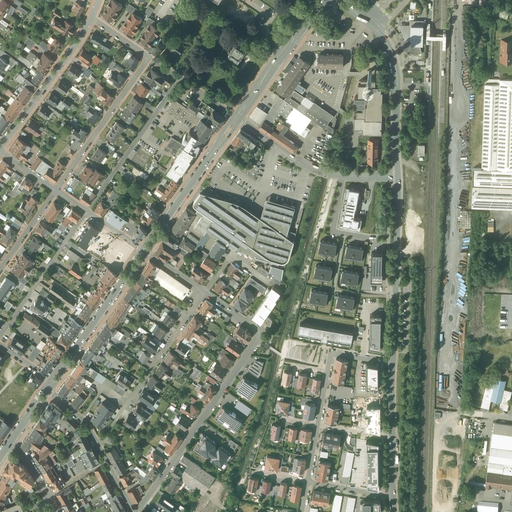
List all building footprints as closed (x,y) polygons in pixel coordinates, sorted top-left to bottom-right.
[(10,4),(4,0),(1,0),(0,2),(0,7),(5,11),(10,4)] [(116,1),(114,0),(112,0),(111,2),(110,2),(108,5),(109,5),(106,9),(106,8),(104,11),(105,11),(103,14),(107,17),(108,19),(110,19),(112,20),(114,18),(115,18),(116,15),(117,13),(119,10),(121,7),(118,5),(119,3),(116,1)] [(84,7),(77,3),(72,11),(79,15),(80,14),(81,12),(81,11),(84,7)] [(10,4),(5,11),(10,15),(15,8),(14,7),(10,4)] [(137,9),(129,4),(126,9),(132,14),(133,13),(134,14),(137,9)] [(148,6),(145,13),(150,16),(154,8),(148,6)] [(509,12),(498,8),(495,16),(507,20),(509,12)] [(134,14),(133,13),(132,14),(131,16),(130,15),(128,18),(129,19),(126,22),(124,24),(125,25),(123,27),(127,31),(128,33),(130,32),(132,34),(134,31),(134,32),(136,29),(135,28),(137,26),(137,27),(139,24),(139,23),(141,20),(138,18),(139,17),(134,14)] [(154,21),(149,18),(146,23),(149,26),(150,26),(152,24),(154,21)] [(9,24),(1,19),(0,19),(0,22),(1,23),(7,27),(9,24)] [(73,25),(65,21),(63,25),(54,20),(51,25),(60,30),(67,35),(69,32),(72,34),(74,31),(71,29),(73,25)] [(403,24),(399,24),(402,32),(405,39),(403,39),(402,40),(401,41),(401,42),(401,43),(401,45),(401,46),(401,47),(402,48),(402,49),(403,50),(404,50),(405,51),(406,51),(407,51),(409,51),(410,50),(412,54),(416,53),(416,55),(422,52),(421,49),(421,46),(423,46),(423,21),(410,20),(410,25),(407,25),(403,22),(403,23),(403,24)] [(146,33),(144,35),(143,34),(142,37),(143,37),(141,40),(147,44),(150,46),(154,40),(152,40),(156,35),(157,36),(159,33),(158,32),(160,29),(152,24),(150,26),(149,26),(147,28),(148,29),(147,31),(147,30),(145,33),(146,33)] [(223,36),(216,31),(214,36),(217,38),(224,43),(227,40),(222,37),(223,36)] [(102,37),(93,33),(89,40),(94,43),(93,44),(97,46),(97,45),(98,45),(109,50),(111,46),(100,40),(102,37)] [(55,38),(51,44),(49,43),(47,46),(48,47),(55,52),(60,46),(61,47),(63,45),(62,44),(62,43),(55,38)] [(183,48),(169,39),(165,45),(179,54),(183,48)] [(242,48),(236,44),(235,44),(232,41),(229,46),(230,47),(229,49),(231,50),(228,55),(233,59),(231,61),(235,64),(237,62),(238,62),(240,61),(241,59),(241,57),(246,51),(242,48)] [(511,42),(502,41),(501,52),(504,52),(504,57),(501,57),(501,62),(511,62),(511,51),(511,52),(511,42)] [(47,46),(42,42),(39,45),(46,51),(48,47),(47,46)] [(150,46),(147,44),(144,48),(151,53),(154,49),(150,46)] [(159,51),(154,48),(154,49),(151,53),(155,56),(159,51)] [(91,56),(83,50),(78,57),(83,61),(86,63),(88,61),(91,56)] [(37,57),(31,52),(26,59),(32,64),(37,57)] [(44,53),(40,59),(37,57),(32,64),(33,64),(39,69),(45,73),(54,61),(44,53)] [(343,55),(319,54),(318,66),(343,67),(343,55)] [(139,60),(132,55),(129,60),(127,59),(125,63),(133,68),(139,60)] [(100,59),(96,56),(92,62),(96,65),(100,59)] [(300,56),(282,81),(282,80),(280,83),(280,84),(277,89),(287,96),(290,91),(310,63),(307,61),(300,56)] [(0,66),(4,69),(8,64),(0,57),(0,66)] [(26,59),(22,57),(20,60),(29,67),(32,64),(26,59)] [(39,69),(33,64),(30,68),(37,73),(39,69)] [(80,71),(72,65),(67,72),(75,78),(80,72),(80,71)] [(45,73),(39,69),(37,73),(35,75),(38,78),(38,77),(42,80),(46,74),(45,73)] [(88,74),(82,69),(80,71),(80,72),(88,78),(90,75),(88,74)] [(164,79),(151,70),(150,72),(149,71),(146,76),(147,77),(145,79),(155,86),(157,84),(160,86),(163,81),(164,79)] [(119,74),(117,77),(112,73),(109,79),(113,82),(112,84),(115,86),(116,84),(120,87),(126,79),(119,74)] [(38,78),(35,75),(31,80),(37,85),(42,80),(38,77),(38,78)] [(174,82),(167,77),(165,79),(164,79),(163,81),(171,86),(174,82)] [(25,78),(23,81),(26,83),(19,93),(17,96),(25,102),(36,87),(26,79),(25,78)] [(375,80),(361,80),(361,84),(358,84),(358,96),(355,96),(355,97),(354,100),(355,101),(358,101),(358,103),(356,103),(356,116),(365,117),(365,119),(382,120),(382,119),(382,114),(383,91),(381,91),(381,86),(375,86),(375,80)] [(511,80),(488,80),(485,169),(474,168),(473,207),(511,208),(511,80)] [(69,87),(60,81),(55,88),(56,88),(55,89),(58,91),(58,90),(63,94),(69,87)] [(99,84),(94,92),(99,95),(101,93),(103,90),(104,88),(99,84)] [(148,88),(141,84),(139,87),(136,90),(136,91),(140,93),(140,94),(142,95),(143,95),(144,96),(146,93),(147,94),(148,92),(149,90),(148,88)] [(300,84),(299,86),(298,89),(303,93),(306,88),(300,84)] [(85,92),(81,88),(79,91),(87,97),(93,88),(90,85),(85,92)] [(157,91),(150,86),(148,88),(149,90),(148,92),(153,96),(157,91)] [(9,90),(8,89),(5,93),(10,96),(14,99),(17,96),(14,94),(12,93),(9,90)] [(79,91),(79,90),(77,93),(82,97),(81,99),(84,101),(87,97),(79,91)] [(113,97),(105,91),(103,90),(101,93),(102,94),(101,95),(103,97),(100,101),(107,106),(107,105),(108,105),(110,102),(113,97)] [(305,97),(295,90),(293,93),(290,91),(287,96),(284,100),(297,109),(301,102),(305,97)] [(60,99),(51,93),(46,100),(47,101),(49,103),(55,106),(60,99)] [(25,102),(17,96),(14,99),(10,105),(18,111),(25,102)] [(284,100),(279,96),(267,113),(260,124),(258,126),(259,128),(269,135),(269,134),(276,139),(276,140),(294,153),(298,147),(283,136),(289,127),(301,134),(306,127),(311,119),(297,109),(284,100)] [(143,103),(134,97),(127,106),(136,113),(143,103)] [(301,102),(309,108),(311,105),(312,103),(304,98),(301,102)] [(71,103),(65,99),(62,103),(68,107),(71,103)] [(186,108),(174,99),(166,111),(183,122),(186,119),(196,126),(201,118),(186,108)] [(153,106),(146,101),(144,105),(150,109),(153,106)] [(214,109),(202,101),(198,107),(190,102),(186,108),(201,118),(209,124),(213,118),(210,116),(213,111),(214,109)] [(331,115),(313,102),(312,103),(311,105),(309,108),(301,102),(297,109),(311,119),(324,128),(327,124),(333,116),(331,115)] [(18,111),(10,105),(5,112),(3,110),(1,113),(11,121),(18,111)] [(47,109),(42,105),(37,112),(41,116),(45,119),(51,111),(47,108),(47,109)] [(136,113),(127,106),(120,116),(130,123),(137,113),(136,113)] [(260,124),(267,113),(262,110),(257,106),(250,117),(255,120),(260,124)] [(93,111),(89,108),(87,111),(89,113),(88,115),(90,117),(88,119),(95,124),(100,116),(93,111)] [(225,119),(213,111),(210,116),(213,118),(209,124),(215,128),(218,130),(225,119)] [(1,113),(0,114),(0,133),(1,134),(11,121),(1,113)] [(382,120),(365,119),(365,117),(356,116),(355,116),(354,117),(354,128),(362,128),(362,133),(386,134),(386,119),(382,119),(382,120)] [(209,124),(201,118),(196,126),(192,131),(203,139),(205,140),(208,137),(211,133),(215,128),(209,124)] [(33,123),(31,121),(26,128),(33,133),(38,136),(41,132),(37,129),(38,126),(35,124),(36,124),(33,123)] [(111,129),(119,135),(124,127),(116,122),(112,128),(111,129)] [(334,129),(327,124),(324,128),(333,134),(334,129)] [(306,127),(301,134),(305,137),(310,129),(306,127)] [(88,134),(81,129),(78,134),(71,129),(69,132),(75,137),(82,142),(88,134)] [(119,135),(111,129),(110,130),(106,137),(107,137),(106,138),(111,142),(112,141),(113,142),(119,135)] [(203,139),(192,131),(190,130),(186,135),(183,139),(184,139),(181,143),(183,144),(195,153),(196,153),(198,151),(199,149),(200,147),(201,144),(200,144),(203,139)] [(245,134),(241,131),(239,131),(237,135),(243,139),(243,140),(243,141),(249,145),(253,147),(257,141),(246,133),(245,134)] [(243,141),(242,142),(243,140),(243,139),(237,135),(232,142),(239,146),(239,145),(247,151),(249,147),(248,146),(249,145),(243,141)] [(181,143),(172,137),(166,146),(172,149),(170,153),(175,157),(183,144),(181,143)] [(18,138),(9,150),(19,156),(23,151),(24,149),(27,151),(30,147),(27,145),(27,144),(18,138)] [(76,140),(73,144),(72,143),(70,146),(71,147),(75,150),(80,142),(76,140)] [(378,140),(368,140),(368,163),(377,164),(378,140)] [(176,158),(187,165),(195,153),(183,144),(175,157),(176,158)] [(98,148),(92,156),(100,162),(106,153),(98,148)] [(115,152),(108,148),(106,151),(113,156),(115,152)] [(260,153),(253,148),(251,151),(258,156),(260,153)] [(30,156),(23,151),(19,156),(26,161),(30,156)] [(46,155),(40,151),(37,156),(38,156),(43,160),(46,155)] [(38,156),(31,167),(36,170),(42,161),(43,160),(38,156)] [(187,165),(176,158),(167,170),(169,172),(175,176),(178,178),(187,165)] [(9,166),(2,160),(0,163),(0,169),(4,172),(6,169),(9,166)] [(53,169),(42,161),(36,170),(53,182),(58,175),(65,166),(59,161),(53,169)] [(86,166),(79,176),(88,182),(89,180),(94,183),(94,182),(96,184),(103,175),(97,170),(94,168),(93,170),(88,167),(88,168),(86,166)] [(135,168),(133,172),(146,179),(149,175),(135,168)] [(130,176),(123,171),(120,174),(127,179),(130,176)] [(22,178),(14,172),(11,177),(18,182),(22,178)] [(34,183),(25,177),(20,184),(19,186),(18,188),(18,189),(22,191),(22,190),(24,191),(27,193),(34,183)] [(75,189),(80,181),(75,178),(70,185),(75,189)] [(180,184),(172,179),(169,185),(166,183),(164,186),(167,188),(174,193),(180,184)] [(346,186),(339,225),(358,228),(360,218),(354,217),(359,189),(346,186)] [(167,188),(165,191),(159,187),(157,190),(162,194),(161,197),(168,201),(174,193),(167,188)] [(113,191),(106,201),(112,205),(119,195),(113,191)] [(89,196),(84,193),(84,194),(83,193),(81,196),(82,196),(79,200),(87,206),(93,199),(92,199),(96,194),(92,192),(89,196)] [(228,202),(205,196),(205,197),(200,193),(194,201),(194,202),(194,203),(193,203),(194,204),(194,205),(195,206),(199,209),(197,211),(196,211),(196,212),(211,223),(205,232),(211,235),(216,239),(218,236),(233,247),(235,248),(237,249),(239,250),(242,251),(259,256),(258,259),(278,265),(279,261),(280,262),(283,262),(285,261),(287,260),(289,258),(290,257),(294,241),(293,240),(293,242),(286,240),(295,207),(283,203),(281,208),(269,205),(265,217),(261,216),(259,224),(254,220),(255,218),(250,215),(249,217),(237,208),(238,206),(234,203),(232,205),(230,203),(228,202)] [(38,201),(31,196),(29,199),(27,202),(26,203),(33,208),(38,201)] [(101,201),(100,201),(94,211),(101,216),(108,206),(104,203),(101,201)] [(149,207),(139,201),(137,205),(146,211),(149,207)] [(61,207),(54,202),(49,209),(57,214),(58,212),(61,207)] [(33,208),(26,203),(25,205),(21,210),(28,215),(29,215),(30,216),(32,212),(31,212),(33,208)] [(159,205),(157,203),(152,210),(151,209),(149,212),(150,213),(151,214),(156,218),(163,208),(162,207),(163,206),(160,204),(159,205)] [(195,213),(186,207),(179,217),(188,223),(195,213)] [(57,214),(49,209),(44,216),(52,221),(55,216),(58,218),(59,216),(57,214)] [(81,216),(72,210),(67,216),(71,219),(76,222),(81,216)] [(113,212),(107,220),(113,224),(119,216),(113,212)] [(211,223),(196,212),(195,213),(188,223),(204,234),(205,232),(211,223)] [(151,214),(148,218),(143,215),(140,219),(150,226),(151,226),(156,218),(151,214)] [(458,215),(458,228),(471,228),(471,214),(462,214),(462,215),(458,215)] [(119,216),(113,224),(119,228),(124,220),(119,216)] [(413,216),(403,216),(402,248),(412,248),(413,216)] [(63,223),(62,223),(58,228),(63,232),(67,226),(66,226),(71,219),(67,217),(63,223)] [(188,223),(179,217),(172,228),(180,235),(188,223)] [(88,222),(78,237),(82,240),(85,236),(93,226),(88,222)] [(130,222),(125,230),(140,240),(146,230),(138,225),(137,227),(130,222)] [(47,228),(39,223),(35,230),(42,235),(46,230),(47,228)] [(13,228),(10,226),(6,232),(5,234),(12,239),(17,232),(13,229),(13,228)] [(179,239),(169,232),(163,240),(175,248),(174,249),(178,252),(184,256),(185,256),(188,252),(178,244),(177,245),(176,244),(179,239)] [(204,234),(196,246),(201,249),(211,235),(205,232),(204,234)] [(12,239),(5,234),(3,236),(0,241),(7,246),(8,244),(9,244),(11,242),(10,241),(12,239)] [(199,241),(189,234),(186,238),(195,245),(199,241)] [(42,242),(35,237),(28,246),(31,249),(32,249),(35,251),(42,242)] [(186,238),(184,238),(180,244),(191,252),(195,245),(186,238)] [(97,244),(90,240),(88,244),(94,249),(96,246),(97,244)] [(337,243),(320,240),(318,252),(323,253),(323,254),(329,255),(330,254),(335,255),(337,243)] [(113,252),(117,255),(119,253),(120,250),(123,247),(124,244),(120,241),(115,249),(113,252)] [(174,249),(163,241),(159,246),(165,250),(164,250),(167,252),(167,253),(174,258),(178,252),(174,249)] [(217,242),(209,252),(218,258),(226,248),(217,242)] [(134,249),(127,245),(125,249),(123,247),(120,250),(129,257),(134,249)] [(363,248),(347,245),(345,257),(350,258),(350,259),(356,260),(356,259),(361,260),(363,248)] [(165,250),(159,246),(154,253),(160,257),(167,261),(174,266),(177,262),(170,257),(169,257),(165,254),(167,253),(167,252),(164,250),(165,250)] [(85,260),(69,249),(66,254),(69,257),(72,259),(75,261),(81,265),(85,260)] [(126,261),(119,257),(117,255),(113,252),(110,250),(108,252),(105,250),(104,251),(102,254),(107,257),(107,258),(115,263),(116,261),(123,266),(126,261)] [(119,257),(126,261),(129,257),(120,250),(119,253),(121,254),(119,257)] [(210,255),(202,250),(199,255),(205,259),(206,257),(208,258),(210,255)] [(375,252),(375,274),(373,274),(373,280),(385,280),(386,252),(375,252)] [(33,261),(23,253),(18,260),(16,262),(16,263),(11,269),(20,275),(23,278),(26,273),(31,266),(30,265),(33,261)] [(208,258),(206,257),(205,259),(201,264),(205,267),(205,268),(209,270),(211,271),(213,267),(214,268),(216,265),(215,264),(216,263),(208,258)] [(111,264),(104,259),(102,263),(108,267),(110,269),(113,265),(111,264)] [(113,265),(110,269),(117,274),(123,266),(116,261),(115,263),(113,265)] [(165,272),(151,262),(147,267),(156,273),(162,277),(165,272)] [(73,264),(73,263),(71,266),(69,270),(78,277),(80,274),(81,275),(83,272),(82,271),(83,270),(73,264)] [(206,271),(196,264),(194,266),(199,270),(204,273),(206,271)] [(238,268),(232,264),(229,268),(240,276),(242,274),(237,270),(238,268)] [(332,268),(316,265),(314,276),(319,277),(319,278),(325,280),(325,278),(330,279),(332,268)] [(58,266),(54,272),(59,275),(63,270),(58,266)] [(148,277),(158,284),(157,286),(159,288),(161,286),(184,302),(187,297),(185,295),(179,291),(183,285),(165,272),(162,277),(156,273),(147,267),(145,266),(141,272),(148,277)] [(269,273),(260,266),(256,270),(266,277),(269,273)] [(110,269),(108,267),(100,278),(109,285),(117,274),(110,269)] [(240,276),(229,268),(226,272),(233,277),(234,275),(239,279),(240,276)] [(359,272),(342,269),(340,281),(346,282),(345,283),(352,284),(352,283),(357,284),(359,272)] [(204,273),(199,270),(197,273),(197,274),(194,277),(201,282),(204,278),(205,278),(207,275),(204,273)] [(148,277),(141,272),(135,280),(142,285),(148,277)] [(23,278),(20,275),(17,279),(25,284),(27,280),(25,279),(23,277),(23,278)] [(282,281),(274,276),(272,280),(279,285),(282,281)] [(1,286),(10,292),(15,284),(6,278),(5,278),(6,278),(1,285),(0,285),(0,286),(1,286)] [(102,280),(92,294),(88,291),(92,294),(92,293),(100,299),(109,285),(100,278),(102,280)] [(142,285),(135,280),(133,285),(143,292),(144,292),(145,290),(141,287),(142,285)] [(229,286),(220,280),(217,284),(229,292),(231,290),(228,288),(229,286)] [(26,286),(21,282),(17,287),(22,291),(26,286)] [(64,293),(53,284),(48,290),(72,307),(73,305),(75,303),(63,295),(64,293)] [(229,292),(217,284),(214,288),(221,293),(222,291),(227,295),(229,292)] [(143,292),(133,285),(128,291),(139,298),(143,292)] [(261,285),(257,290),(262,293),(266,288),(261,285)] [(10,292),(1,286),(0,286),(0,296),(4,300),(10,292)] [(85,294),(73,286),(69,291),(82,300),(83,297),(85,294)] [(273,286),(270,291),(268,289),(265,293),(267,295),(268,295),(269,295),(260,309),(261,310),(257,315),(256,314),(253,318),(262,323),(264,320),(264,321),(269,325),(270,325),(271,324),(271,322),(269,321),(271,319),(267,316),(266,317),(268,314),(266,313),(268,310),(270,311),(273,307),(271,306),(273,303),(275,305),(277,300),(276,299),(279,295),(280,295),(281,291),(273,286)] [(245,287),(233,304),(243,310),(254,294),(245,287)] [(49,294),(42,289),(39,294),(45,299),(49,294)] [(328,292),(311,289),(309,301),(314,302),(314,303),(321,304),(321,303),(326,304),(328,292)] [(139,298),(128,291),(124,297),(135,305),(139,298)] [(100,299),(92,293),(92,294),(87,300),(86,303),(93,308),(100,299)] [(355,297),(338,294),(336,306),(341,307),(341,308),(347,309),(347,308),(353,309),(355,297)] [(49,306),(37,297),(31,307),(35,310),(37,311),(43,316),(49,306)] [(119,303),(127,309),(130,305),(134,308),(136,306),(135,305),(124,297),(119,303)] [(213,305),(206,300),(203,305),(215,314),(216,311),(217,311),(211,308),(213,305)] [(13,305),(7,301),(4,306),(9,310),(13,305)] [(93,308),(86,303),(85,303),(85,304),(80,301),(79,301),(78,303),(76,307),(73,305),(72,307),(80,312),(87,317),(93,308)] [(127,309),(119,303),(115,310),(123,315),(127,309)] [(215,314),(203,305),(199,310),(201,311),(206,314),(208,312),(213,316),(215,314)] [(182,310),(176,306),(172,312),(174,314),(178,316),(182,310)] [(111,316),(119,321),(120,319),(122,320),(124,316),(123,315),(115,310),(111,316)] [(40,322),(25,312),(21,318),(36,328),(47,336),(51,330),(39,323),(40,322)] [(87,317),(80,312),(77,316),(74,314),(72,317),(82,324),(87,317)] [(172,316),(167,313),(165,316),(166,317),(163,321),(171,326),(176,319),(172,316)] [(381,314),(370,314),(370,339),(368,338),(367,346),(381,350),(381,314)] [(119,321),(111,316),(106,322),(114,328),(119,321)] [(202,322),(195,316),(188,325),(196,330),(198,328),(202,322)] [(63,323),(76,332),(77,330),(78,331),(82,324),(72,317),(69,322),(65,320),(63,323)] [(114,328),(106,322),(102,328),(109,333),(110,333),(119,339),(120,338),(123,334),(114,328)] [(76,332),(63,323),(62,325),(65,328),(61,332),(71,339),(76,333),(75,333),(76,332)] [(353,332),(300,323),(298,334),(351,344),(353,332)] [(167,332),(158,325),(153,332),(154,333),(162,338),(167,332)] [(196,330),(188,325),(182,334),(190,339),(193,335),(195,336),(196,335),(199,337),(201,334),(196,330)] [(245,329),(240,326),(234,334),(246,343),(252,334),(248,331),(246,329),(245,329)] [(109,333),(102,328),(98,334),(108,341),(109,339),(107,337),(109,333)] [(130,334),(122,328),(120,331),(123,334),(127,336),(128,337),(130,334)] [(207,333),(200,328),(200,329),(198,328),(196,330),(201,334),(205,336),(207,333)] [(61,332),(59,336),(59,335),(58,336),(59,336),(58,337),(52,333),(53,332),(51,330),(47,336),(50,338),(64,348),(65,349),(71,339),(61,332)] [(139,341),(152,349),(157,342),(144,333),(139,341)] [(108,341),(98,334),(98,335),(92,342),(103,349),(108,342),(108,341)] [(205,336),(201,334),(199,337),(197,339),(203,343),(206,339),(207,338),(205,336)] [(26,346),(13,336),(7,345),(21,354),(26,346)] [(64,348),(50,338),(46,343),(41,340),(36,347),(43,351),(57,361),(55,360),(59,354),(61,354),(63,352),(62,352),(62,351),(64,348)] [(235,343),(231,341),(231,342),(226,348),(237,355),(240,351),(241,350),(241,349),(242,348),(235,343)] [(103,349),(92,342),(89,347),(98,353),(99,351),(102,354),(105,350),(103,349)] [(185,345),(180,342),(175,349),(183,355),(188,348),(185,345)] [(98,353),(89,347),(80,359),(88,365),(92,359),(94,361),(96,358),(98,359),(99,359),(101,361),(103,358),(104,357),(101,355),(98,353)] [(57,361),(43,351),(39,356),(39,357),(42,359),(37,366),(48,374),(57,361)] [(177,357),(170,351),(163,360),(171,365),(172,363),(173,364),(173,365),(176,367),(177,367),(179,364),(184,367),(186,364),(177,357)] [(116,358),(107,352),(104,357),(113,363),(116,358)] [(150,356),(143,352),(138,359),(145,363),(150,356)] [(233,360),(224,354),(223,356),(224,357),(220,362),(223,364),(225,366),(226,366),(229,367),(232,364),(232,363),(233,360)] [(350,360),(336,358),(332,382),(346,384),(350,360)] [(80,359),(70,374),(77,379),(80,382),(81,381),(86,384),(89,386),(91,382),(82,376),(85,372),(94,379),(94,378),(98,372),(88,365),(80,359)] [(263,362),(255,360),(252,365),(251,364),(247,370),(258,377),(260,374),(263,362)] [(17,367),(10,362),(5,369),(5,370),(4,372),(7,374),(8,372),(11,374),(12,374),(17,367)] [(378,388),(377,365),(366,363),(367,388),(378,388)] [(168,369),(161,364),(155,372),(162,377),(164,374),(169,378),(171,375),(172,374),(167,370),(168,369)] [(222,370),(216,366),(214,368),(210,374),(219,380),(223,374),(223,371),(222,370)] [(184,373),(177,367),(176,367),(174,370),(179,374),(182,376),(184,373)] [(179,374),(174,370),(172,374),(171,375),(176,378),(179,374)] [(98,372),(94,378),(94,379),(102,384),(106,378),(98,372)] [(291,374),(284,373),(283,383),(290,384),(291,374)] [(305,385),(307,375),(299,373),(297,384),(305,385)] [(42,381),(32,374),(30,378),(33,380),(30,383),(37,388),(42,381)] [(77,379),(70,374),(64,383),(71,388),(77,379)] [(131,381),(126,378),(127,377),(125,376),(124,377),(119,374),(115,380),(119,382),(126,387),(131,381)] [(159,381),(152,376),(147,384),(154,389),(156,387),(160,390),(159,390),(160,391),(163,386),(161,384),(159,382),(159,381)] [(251,382),(243,377),(235,388),(250,399),(256,390),(255,389),(258,385),(252,381),(251,382)] [(321,378),(314,377),(311,390),(319,391),(321,378)] [(77,379),(71,388),(74,390),(80,382),(77,379)] [(505,381),(496,379),(493,388),(491,400),(500,402),(503,389),(505,381)] [(30,383),(26,380),(22,386),(25,389),(33,394),(37,388),(30,383)] [(80,382),(74,390),(71,388),(67,394),(71,397),(75,390),(79,393),(86,384),(81,381),(80,382)] [(211,385),(207,381),(203,386),(202,386),(200,388),(212,397),(216,390),(210,386),(211,385)] [(64,383),(57,392),(64,397),(67,394),(71,388),(64,383)] [(117,385),(116,384),(112,389),(123,397),(126,391),(124,390),(117,385)] [(493,388),(485,387),(481,407),(489,409),(491,400),(493,388)] [(33,394),(25,389),(24,391),(20,388),(18,392),(23,395),(22,397),(28,402),(33,394)] [(212,397),(200,388),(198,391),(203,395),(201,398),(208,403),(212,397)] [(511,391),(503,389),(500,402),(499,409),(507,410),(511,391)] [(154,395),(146,390),(143,395),(142,395),(140,398),(140,399),(147,404),(148,404),(152,407),(153,406),(155,403),(152,401),(151,402),(149,401),(154,395)] [(81,396),(79,394),(71,403),(77,409),(85,399),(84,399),(87,395),(83,391),(80,393),(82,395),(81,396)] [(15,405),(1,394),(0,395),(0,408),(6,413),(4,415),(3,414),(3,413),(0,411),(0,417),(3,420),(12,425),(22,410),(15,405)] [(22,397),(20,397),(15,405),(22,410),(28,402),(22,397)] [(251,409),(239,400),(235,406),(248,414),(251,409)] [(291,403),(279,400),(276,413),(288,415),(291,403)] [(305,402),(304,409),(315,411),(316,404),(305,402)] [(45,410),(56,417),(57,415),(59,416),(63,412),(56,406),(53,403),(50,403),(46,408),(45,410)] [(96,410),(91,419),(94,421),(93,422),(97,426),(98,424),(102,426),(113,410),(107,407),(102,403),(96,410)] [(145,410),(137,404),(133,411),(144,419),(147,415),(149,417),(151,413),(145,409),(145,410)] [(192,404),(190,408),(187,406),(184,410),(188,413),(194,417),(199,409),(192,404)] [(342,408),(328,405),(324,422),(339,425),(342,408)] [(230,412),(222,406),(215,417),(235,432),(243,421),(235,416),(236,414),(230,411),(230,412)] [(315,411),(304,409),(303,416),(314,418),(315,411)] [(56,417),(45,410),(42,414),(40,418),(48,423),(50,425),(56,417)] [(79,427),(65,414),(61,419),(74,431),(79,427)] [(135,419),(128,415),(123,422),(127,425),(127,426),(132,429),(136,423),(137,421),(135,419)] [(191,422),(181,415),(181,416),(176,423),(180,426),(185,429),(191,422)] [(143,422),(136,417),(135,419),(137,421),(136,423),(140,426),(143,422)] [(48,423),(40,418),(34,426),(44,433),(45,431),(46,431),(50,433),(52,430),(47,427),(46,426),(48,423)] [(0,433),(4,436),(12,425),(3,420),(0,424),(0,433)] [(511,424),(494,422),(493,432),(511,434),(511,424)] [(281,427),(273,425),(270,439),(279,440),(281,427)] [(44,433),(34,426),(28,434),(35,439),(40,442),(43,444),(44,445),(45,443),(41,440),(45,433),(44,433)] [(297,429),(289,428),(287,440),(295,441),(297,429)] [(81,429),(74,433),(78,441),(86,437),(81,429)] [(310,431),(302,430),(300,439),(309,441),(310,431)] [(511,434),(493,432),(487,471),(511,474),(511,434)] [(176,433),(172,439),(171,437),(171,436),(170,435),(168,434),(167,436),(165,437),(178,446),(183,438),(176,433)] [(35,439),(28,434),(20,446),(27,450),(31,445),(35,439)] [(216,443),(203,434),(200,438),(201,439),(200,441),(199,440),(193,448),(207,457),(209,453),(213,456),(210,460),(223,469),(229,461),(228,460),(229,459),(230,459),(233,455),(227,451),(220,446),(217,450),(213,447),(216,443)] [(340,437),(325,434),(323,446),(338,449),(340,437)] [(78,441),(80,444),(82,447),(84,451),(91,447),(86,437),(78,441)] [(114,445),(116,439),(108,437),(106,442),(114,445)] [(167,443),(169,444),(165,449),(172,454),(178,446),(165,437),(164,439),(163,441),(166,443),(166,444),(167,443)] [(35,439),(31,445),(38,450),(39,449),(43,444),(40,442),(35,439)] [(379,489),(379,443),(366,441),(367,487),(379,489)] [(231,446),(230,447),(234,450),(238,445),(234,442),(231,446)] [(44,445),(43,444),(39,449),(43,452),(48,448),(44,445)] [(78,450),(69,456),(70,458),(71,460),(74,458),(83,452),(84,452),(84,451),(82,447),(80,448),(81,450),(80,451),(80,450),(79,450),(78,450)] [(91,447),(84,451),(84,452),(83,452),(87,460),(89,459),(95,456),(91,447)] [(114,447),(106,451),(111,461),(111,462),(119,457),(114,447)] [(43,452),(39,455),(37,453),(34,455),(33,453),(31,455),(37,464),(47,455),(52,451),(48,448),(43,452)] [(354,453),(347,452),(341,482),(349,483),(354,453)] [(47,455),(37,464),(43,473),(50,468),(52,466),(51,467),(45,458),(47,456),(47,455)] [(202,467),(191,460),(183,455),(176,467),(189,476),(187,479),(190,481),(188,484),(203,494),(215,477),(202,468),(202,467)] [(95,456),(89,459),(90,460),(92,459),(94,464),(99,461),(95,456)] [(126,470),(119,457),(111,462),(118,474),(126,470)] [(296,465),(305,467),(306,459),(298,457),(296,465)] [(71,460),(68,461),(70,464),(68,465),(69,467),(77,463),(74,458),(71,460)] [(279,460),(267,458),(265,468),(277,470),(279,460)] [(25,467),(12,459),(3,472),(4,472),(1,477),(12,484),(15,479),(23,484),(28,487),(33,479),(31,475),(30,475),(30,474),(29,471),(24,469),(25,467)] [(153,461),(146,472),(155,478),(162,467),(153,461)] [(331,463),(319,461),(316,478),(328,480),(331,463)] [(77,463),(69,467),(72,472),(80,468),(77,463)] [(147,473),(136,466),(133,469),(139,473),(144,477),(147,473)] [(109,480),(101,467),(94,471),(100,481),(102,484),(109,480)] [(189,476),(176,467),(171,473),(175,476),(175,475),(183,481),(185,482),(188,484),(190,481),(187,479),(189,476)] [(50,468),(43,473),(45,477),(53,472),(50,468)] [(130,471),(119,477),(124,485),(132,481),(129,475),(131,474),(131,475),(134,474),(135,475),(139,473),(133,469),(130,471)] [(511,474),(487,471),(485,486),(511,489),(511,474)] [(53,472),(45,477),(48,481),(56,477),(57,476),(56,473),(54,474),(53,472)] [(56,477),(48,481),(50,484),(51,487),(53,490),(59,487),(65,483),(60,474),(57,476),(56,477)] [(183,481),(175,475),(175,476),(170,483),(169,483),(166,487),(174,493),(183,481)] [(12,484),(1,477),(0,478),(0,496),(3,499),(4,499),(6,495),(5,495),(5,494),(7,492),(8,492),(10,488),(9,487),(12,484)] [(144,477),(138,481),(141,485),(149,480),(144,477)] [(23,484),(15,479),(12,484),(16,494),(23,491),(21,486),(23,484)] [(258,480),(249,479),(248,490),(256,491),(258,480)] [(109,480),(102,484),(105,490),(107,494),(106,495),(105,493),(101,496),(102,498),(103,500),(108,497),(115,493),(109,480)] [(100,481),(89,489),(91,492),(102,484),(100,481)] [(271,482),(263,481),(261,492),(269,493),(271,482)] [(85,496),(77,482),(69,487),(72,491),(72,492),(77,501),(80,499),(85,496)] [(287,485),(280,484),(279,494),(285,495),(287,485)] [(140,485),(127,492),(133,503),(142,498),(140,494),(144,492),(140,485)] [(300,487),(293,486),(290,499),(298,501),(300,487)] [(69,487),(56,495),(62,504),(69,500),(66,495),(70,492),(72,491),(69,487)] [(314,490),(311,502),(328,505),(330,493),(314,490)] [(115,493),(108,497),(110,501),(118,497),(116,493),(115,493)] [(339,511),(342,496),(335,494),(331,511),(339,511)] [(118,497),(110,501),(116,511),(123,507),(118,497)] [(353,511),(355,498),(348,497),(345,511),(353,511)] [(69,500),(62,504),(65,509),(72,504),(69,500)] [(159,500),(154,507),(161,511),(162,511),(167,506),(159,500)] [(375,500),(362,500),(362,511),(370,511),(371,511),(381,511),(380,501),(375,500)] [(72,504),(65,509),(66,511),(71,511),(75,510),(74,508),(78,506),(75,502),(72,504)] [(18,505),(2,511),(20,511),(21,510),(17,503),(18,505)]
